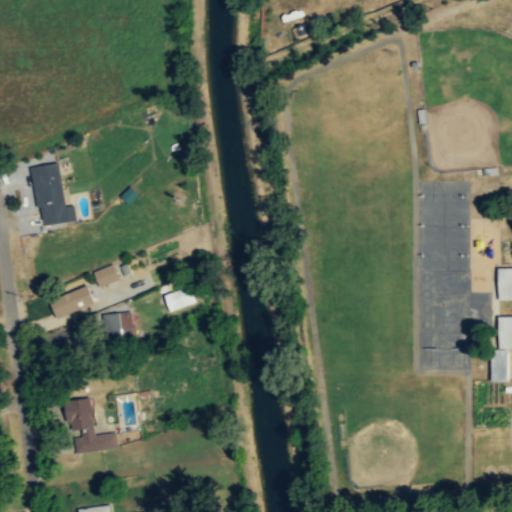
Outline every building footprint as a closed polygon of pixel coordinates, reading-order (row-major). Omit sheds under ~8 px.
[(30,165),(40,224),(76,219),(73,201),(66,202),(59,160),(30,165)] [(99,286),(121,278),(115,262),(93,269),(99,286)] [(178,287),(177,281),(161,283),(165,310),(194,305),(192,285),(178,287)] [(49,296),(55,315),(95,303),(89,284),(49,296)] [(109,311),(109,333),(123,333),(123,311),(109,311)] [(508,379),(508,378),(508,348),(492,348),(492,378),(492,379),(508,379)] [(119,449),(117,432),(95,433),(92,397),(64,400),(69,453),(119,449)]
